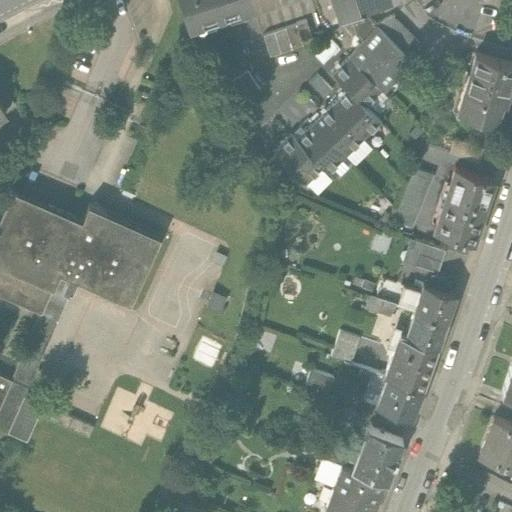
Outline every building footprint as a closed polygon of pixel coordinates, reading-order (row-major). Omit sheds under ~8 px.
[(252,3),(252,1),(251,0),(179,0),(187,23),(243,6),(252,3)] [(363,9),(362,8),(355,1),(354,0),(334,0),(340,16),(349,13),(363,9)] [(354,0),(355,1),(362,8),(388,0),(354,0)] [(375,21),(363,9),(349,13),(355,32),(365,38),(377,23),(375,21)] [(390,13),(375,21),(377,23),(408,55),(419,42),(390,13)] [(313,41),(306,20),(263,34),(270,55),(313,41)] [(381,87),(408,55),(377,23),(365,38),(349,55),(381,87)] [(330,38),(314,53),(322,62),(338,46),(330,38)] [(511,72),(511,61),(475,50),(463,90),(466,91),(460,110),(490,119),(496,100),(503,102),(511,72)] [(381,87),(349,55),(332,72),(347,87),(364,104),(381,87)] [(259,87),(246,69),(217,88),(230,107),(259,87)] [(316,73),(308,81),(323,97),(331,89),(316,73)] [(347,87),(330,104),(362,137),(379,120),(364,104),(347,87)] [(330,104),(313,121),(344,154),(362,137),(330,104)] [(327,171),(344,154),(313,121),(295,138),(321,165),(327,171)] [(304,182),(321,165),(295,138),(290,132),(272,149),(275,153),(292,170),(304,182)] [(482,146),(453,136),(448,150),(477,160),(482,146)] [(279,181),(292,170),(275,153),(266,161),(279,181)] [(431,172),(410,164),(388,217),(410,225),(431,172)] [(492,178),(454,165),(433,228),(472,241),(492,178)] [(82,218),(12,187),(0,212),(0,293),(40,311),(11,377),(0,372),(0,426),(26,438),(42,403),(23,395),(76,277),(130,300),(160,235),(89,203),(82,218)] [(366,247),(381,252),(387,238),(372,232),(366,247)] [(444,248),(409,236),(401,259),(436,271),(444,248)] [(396,301),(414,307),(405,333),(405,336),(437,346),(455,292),(442,287),(445,278),(432,273),(429,283),(422,281),(419,288),(382,276),(375,295),(396,301)] [(352,276),(349,283),(370,290),(373,283),(352,276)] [(369,292),(364,307),(391,316),(396,301),(375,295),(369,292)] [(340,331),(331,354),(351,361),(360,337),(340,331)] [(399,331),(384,373),(422,387),(437,346),(405,336),(405,333),(399,331)] [(202,338),(196,357),(214,363),(221,344),(202,338)] [(511,361),(502,392),(511,394),(511,361)] [(310,369),(305,381),(328,390),(333,377),(310,369)] [(410,417),(422,387),(384,373),(374,370),(362,399),(410,417)] [(93,426),(50,406),(45,417),(88,437),(93,426)] [(511,423),(493,417),(478,454),(511,467),(511,423)] [(355,456),(350,467),(385,480),(402,438),(367,424),(360,441),(355,439),(353,445),(358,447),(355,456)] [(299,447),(321,455),(350,467),(355,456),(338,449),(339,446),(305,432),(299,447)] [(313,477),(332,484),(377,501),(385,480),(350,467),(321,455),(313,477)] [(342,511),(372,511),(377,501),(332,484),(323,504),(342,511)]
